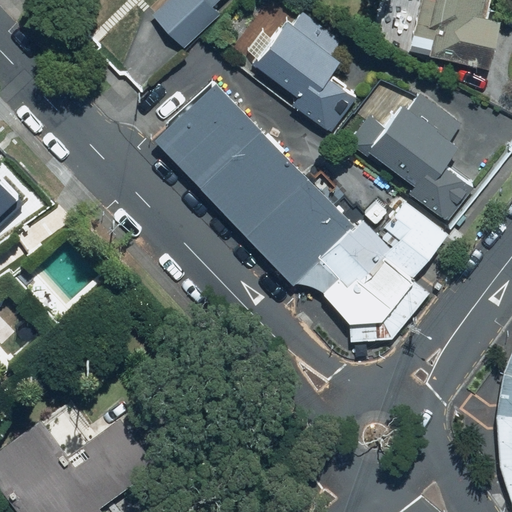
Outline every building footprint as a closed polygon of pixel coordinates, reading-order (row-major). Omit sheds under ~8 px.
[(165,0),(151,14),(180,44),(217,10),(211,3),(214,0),(165,0)] [(416,0),(405,49),(486,68),(497,20),(482,17),(486,0),(416,0)] [(269,32),(262,28),(246,52),(253,57),(249,63),(295,93),(290,101),(327,125),(340,104),(347,108),(357,93),(324,72),(333,58),(326,53),(337,36),(300,12),(293,23),(280,15),(269,32)] [(164,132),(308,279),(357,231),(218,82),(164,132)] [(380,123),(369,115),(356,133),(367,141),(362,147),(407,181),(402,187),(441,216),(469,178),(441,157),(452,143),(446,138),(458,122),(416,90),(404,106),(396,101),(380,123)] [(0,165),(0,201),(18,185),(0,165)] [(348,320),(349,342),(392,340),(444,276),(423,260),(442,236),(401,203),(377,234),(357,231),(308,279),(348,320)] [(511,356),(508,369),(496,398),(503,430),(511,451),(511,356)] [(35,417),(0,443),(0,487),(18,511),(100,511),(95,505),(150,464),(114,416),(77,444),(84,453),(65,467),(54,453),(59,449),(35,417)]
